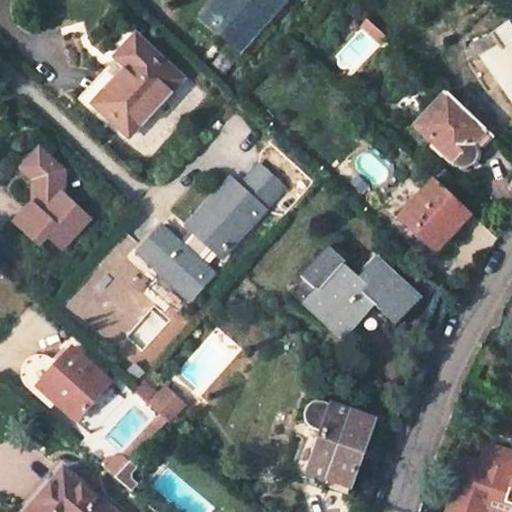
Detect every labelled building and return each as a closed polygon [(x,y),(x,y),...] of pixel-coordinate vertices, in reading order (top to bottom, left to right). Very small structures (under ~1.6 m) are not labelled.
[(217,0),(203,18),(227,38),(238,25),(253,38),(284,0),(217,0)] [(238,25),(227,38),(242,51),(253,38),(238,25)] [(488,36),(495,47),(482,56),(500,81),(494,85),(510,107),(511,105),(511,36),(504,25),(488,36)] [(83,95),(129,136),(182,77),(136,35),(83,95)] [(487,130),(446,92),(414,127),(455,166),(460,168),(465,168),(469,165),(474,160),(475,155),(473,150),(471,147),(487,130)] [(65,172),(39,149),(22,168),(35,181),(35,204),(16,223),(41,246),(48,238),(62,251),(92,217),(65,193),(65,172)] [(196,233),(183,246),(162,227),(139,252),(192,301),(216,274),(201,260),(213,247),(224,257),(267,208),(266,207),(285,186),(261,165),(241,186),(231,177),(188,226),(196,233)] [(433,181),(398,216),(434,251),(469,214),(433,181)] [(416,300),(375,261),(361,276),(369,284),(364,290),(324,254),(301,280),(314,293),(322,299),(309,314),(342,342),(371,310),(391,328),(416,300)] [(314,293),(302,307),(309,314),(322,299),(314,293)] [(37,386),(74,420),(108,383),(70,349),(37,386)] [(145,382),(136,392),(168,421),(181,408),(162,391),(159,395),(145,382)] [(166,387),(162,391),(181,408),(184,404),(166,387)] [(347,494),(373,420),(322,402),(320,401),(313,402),(307,407),(306,415),(306,421),(308,424),(294,462),(294,468),(296,474),(300,476),(347,494)] [(448,511),(478,511),(481,503),(490,499),(511,506),(511,454),(487,446),(481,464),(466,460),(448,511)] [(129,466),(116,479),(131,492),(135,487),(130,482),(130,476),(134,471),(129,466)] [(112,511),(61,470),(25,511),(112,511)] [(478,511),(511,511),(511,506),(490,499),(481,503),(478,511)]
